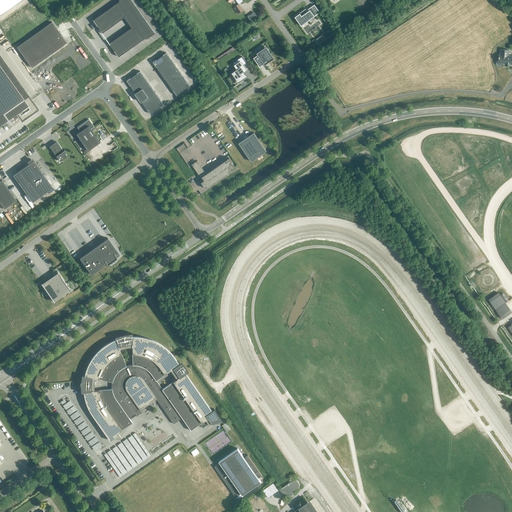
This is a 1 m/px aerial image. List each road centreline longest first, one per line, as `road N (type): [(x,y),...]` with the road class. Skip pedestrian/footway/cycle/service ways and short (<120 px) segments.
road 1 (primary): [(511,120),(437,111),(357,130),(203,233)]
road 2 (unclassified): [(511,359),(366,152)]
road 3 (unclassified): [(150,159),(0,266)]
road 4 (unclassified): [(301,56),(150,159)]
road 5 (primary): [(203,233),(100,305)]
road 6 (unclassified): [(0,160),(100,89)]
road 7 (primary): [(100,305),(0,374)]
